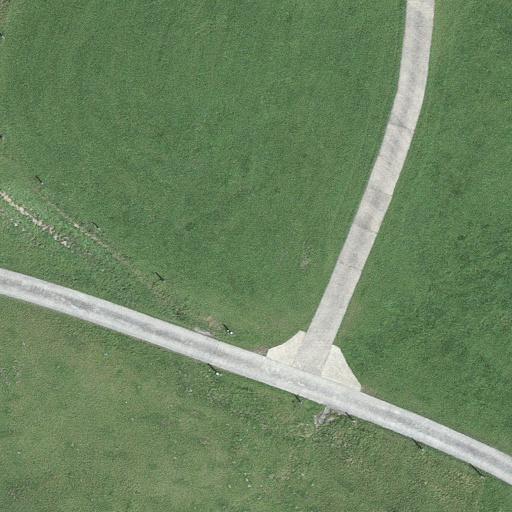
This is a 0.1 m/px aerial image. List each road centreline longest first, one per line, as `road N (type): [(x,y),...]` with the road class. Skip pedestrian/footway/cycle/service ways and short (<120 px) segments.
road 1 (track): [(0,284),(302,382),(511,471)]
road 2 (track): [(420,0),(396,145),(302,382)]
